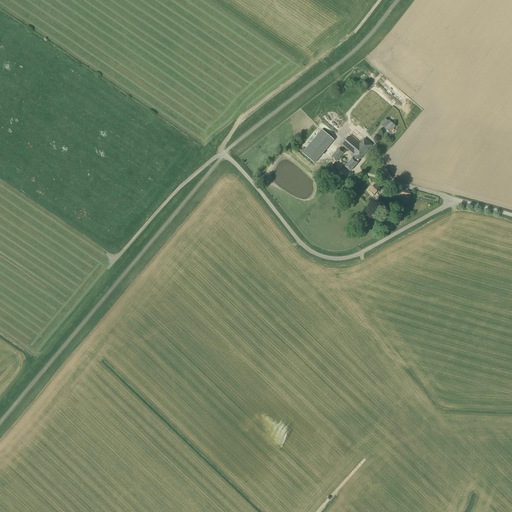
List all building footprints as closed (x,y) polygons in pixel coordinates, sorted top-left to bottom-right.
[(393,86),(389,82),(384,87),(388,91),(393,86)] [(351,103),(352,102),(353,102),(354,102),(356,101),(357,100),(357,99),(358,98),(358,97),(359,96),(359,95),(359,93),(358,92),(358,91),(357,90),(357,89),(356,88),(355,87),(353,87),(352,87),(351,87),(350,87),(348,87),(347,87),(346,88),(345,89),(344,90),(344,91),(343,92),(343,93),(343,95),(343,96),(343,97),(344,98),(344,99),(345,100),(346,101),(347,102),(348,102),(350,102),(351,103)] [(387,108),(370,93),(349,117),(369,134),(378,123),(383,128),(385,126),(387,127),(385,129),(390,133),(395,127),(390,123),(390,122),(389,121),(388,122),(385,119),(383,121),(381,119),(392,106),(390,105),(387,108)] [(314,164),(334,140),(322,130),(302,153),(314,164)] [(359,145),(349,136),(342,145),(352,154),(350,156),(353,158),(345,167),(350,171),(357,163),(371,146),(364,139),(359,145)] [(336,162),(344,154),(339,149),(331,157),(336,162)] [(374,195),(379,191),(375,186),(370,190),(374,195)] [(409,199),(410,193),(398,190),(396,196),(409,199)]
